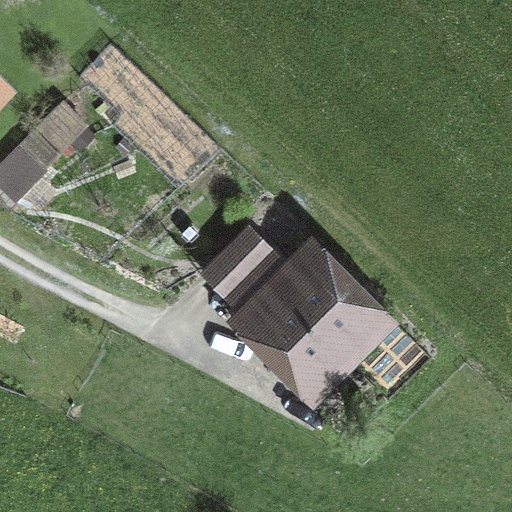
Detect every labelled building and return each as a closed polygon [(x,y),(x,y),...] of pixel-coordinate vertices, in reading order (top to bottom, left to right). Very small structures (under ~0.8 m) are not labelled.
[(65,89),(103,128),(113,117),(180,184),(222,142),(117,37),(65,89)] [(0,109),(28,81),(0,52),(0,109)] [(0,164),(0,182),(13,196),(84,122),(62,101),(0,164)] [(247,230),(207,270),(229,292),(269,252),(247,230)] [(368,316),(314,262),(256,319),(310,374),(368,316)]
